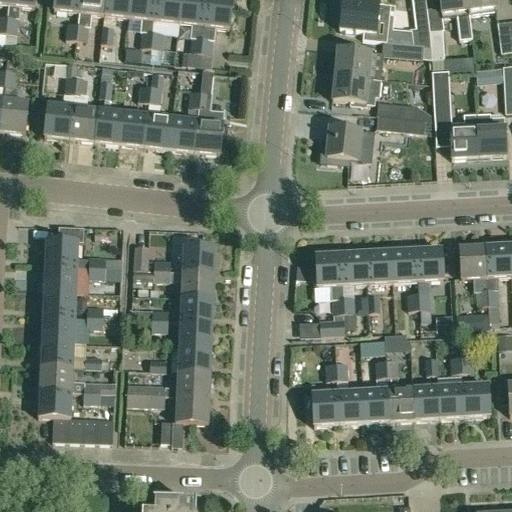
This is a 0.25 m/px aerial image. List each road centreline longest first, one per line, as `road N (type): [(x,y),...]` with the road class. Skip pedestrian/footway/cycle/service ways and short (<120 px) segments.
road 1 (residential): [(256,484),(269,215)]
road 2 (residential): [(269,215),(2,187)]
road 3 (residential): [(256,484),(403,480),(450,458),(511,455)]
road 4 (residential): [(256,484),(0,473)]
road 5 (residential): [(269,215),(511,203)]
road 6 (residential): [(269,215),(289,0)]
